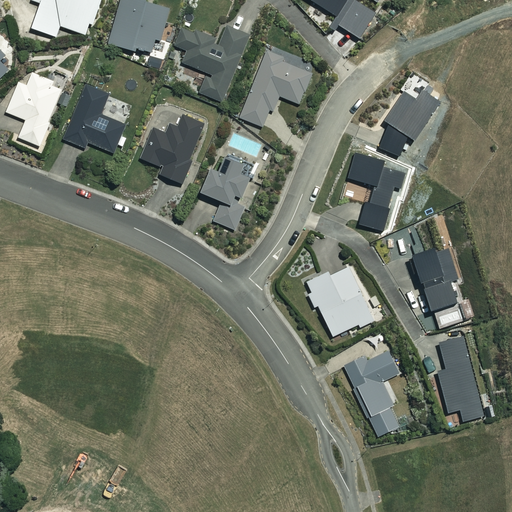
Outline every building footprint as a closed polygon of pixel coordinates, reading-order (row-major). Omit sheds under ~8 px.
[(31,0),(40,3),(31,28),(56,36),(59,26),(85,34),(89,23),(91,24),(99,0),(31,0)] [(145,0),(120,0),(109,44),(134,51),(135,48),(150,52),(154,39),(159,40),(168,8),(144,2),(145,0)] [(377,0),(311,0),(336,16),(332,21),(358,38),(374,13),(354,0),(372,0),(376,2),(377,0)] [(195,33),(181,27),(174,46),(187,51),(182,63),(208,73),(200,93),(220,101),(248,34),(220,23),(214,38),(196,31),(195,33)] [(284,55),(268,48),(240,117),(262,126),(269,109),(273,110),(279,96),(298,104),(310,73),(282,61),(284,55)] [(4,55),(0,50),(0,76),(9,68),(1,59),(4,55)] [(38,145),(61,90),(51,85),(52,82),(31,73),(1,105),(8,107),(6,112),(25,120),(18,137),(38,145)] [(429,83),(413,73),(382,125),(388,128),(378,146),(396,157),(407,139),(413,142),(438,101),(423,92),(429,83)] [(108,94),(87,85),(64,140),(85,148),(87,142),(113,153),(124,124),(100,115),(108,94)] [(375,90),(369,85),(358,97),(364,102),(375,90)] [(202,122),(182,116),(178,127),(170,124),(167,133),(153,129),(142,159),(163,166),(160,175),(181,182),(202,122)] [(263,142),(237,132),(231,146),(257,157),(263,142)] [(255,159),(232,149),(222,173),(210,168),(200,192),(221,201),(213,221),(233,229),(244,203),(238,201),(255,159)] [(384,161),(354,153),(348,178),(374,184),(369,202),(365,201),(359,224),(382,230),(394,186),(400,188),(404,173),(382,167),(384,161)] [(434,252),(432,247),(410,255),(429,309),(455,300),(448,281),(457,278),(446,248),(434,252)] [(372,321),(348,266),(330,274),(329,271),(306,281),(311,292),(307,293),(313,307),(317,305),(331,336),(358,324),(359,326),(372,321)] [(486,416),(465,336),(438,343),(445,369),(436,371),(446,412),(459,409),(462,422),(486,416)] [(398,374),(389,352),(367,360),(366,356),(344,365),(360,406),(362,405),(375,436),(398,426),(390,405),(392,404),(382,380),(398,374)]
